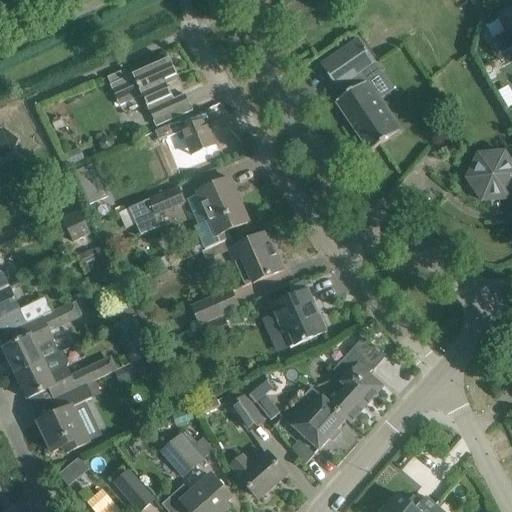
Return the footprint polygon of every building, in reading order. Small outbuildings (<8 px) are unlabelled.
[(489,0),(474,0),(483,15),(495,9),(489,0)] [(508,33),(492,42),(499,55),(511,47),(511,10),(499,17),(500,18),(508,33)] [(360,74),(375,64),(358,39),(320,65),(337,90),(342,87),(347,95),(336,103),(370,152),(400,132),(360,74)] [(128,78),(125,72),(124,71),(108,78),(116,96),(120,106),(143,96),(156,127),(174,119),(193,111),(185,94),(174,100),(165,81),(177,76),(169,59),(128,78)] [(184,130),(180,120),(155,132),(159,142),(166,139),(171,151),(186,144),(195,165),(212,158),(209,149),(216,146),(210,131),(211,128),(209,122),(206,121),(184,130)] [(62,156),(68,168),(83,161),(78,149),(62,156)] [(511,165),(505,155),(506,153),(505,153),(504,154),(480,156),(479,155),(478,155),(479,157),(468,179),(467,179),(467,180),(469,180),(482,200),(481,201),(483,202),(483,200),(507,198),(508,200),(509,199),(508,198),(511,189),(511,165)] [(98,180),(92,166),(79,171),(86,185),(98,180)] [(206,250),(231,238),(229,232),(250,222),(230,178),(198,192),(211,220),(196,227),(206,250)] [(155,216),(184,203),(178,189),(130,210),(141,235),(160,227),(155,216)] [(90,235),(79,212),(63,219),(74,242),(90,235)] [(235,247),(231,238),(206,250),(207,250),(203,252),(207,260),(231,250),(247,287),(285,270),(268,233),(235,247)] [(80,257),(82,263),(93,258),(90,252),(80,257)] [(0,293),(9,288),(0,268),(0,293)] [(96,276),(101,288),(116,281),(111,270),(96,276)] [(114,305),(128,299),(119,281),(105,287),(114,305)] [(21,313),(9,288),(0,293),(0,329),(3,336),(21,327),(21,328),(26,325),(20,313),(21,313)] [(191,307),(200,327),(239,309),(230,289),(191,307)] [(273,305),(281,324),(292,348),(328,332),(309,289),(273,305)] [(3,349),(15,375),(44,361),(38,348),(53,341),(42,317),(26,325),(21,328),(26,338),(3,349)] [(136,320),(115,330),(131,365),(151,355),(136,320)] [(208,343),(225,335),(218,321),(202,328),(208,343)] [(341,383),(327,398),(353,421),(383,387),(369,374),(373,370),(374,371),(385,359),(362,339),(349,354),(333,371),(334,377),(341,383)] [(152,360),(142,365),(147,376),(158,370),(152,360)] [(50,389),(56,400),(77,390),(66,367),(50,374),(44,361),(15,375),(27,400),(50,389)] [(262,376),(244,391),(254,403),(273,388),(262,376)] [(85,386),(77,390),(56,400),(62,412),(39,423),(53,453),(71,445),(74,451),(89,444),(72,409),(92,400),(85,386)] [(337,430),(346,421),(346,420),(325,401),(325,400),(312,388),(305,396),(313,404),(293,427),(319,451),(330,438),(333,441),(340,433),(337,430)] [(249,431),(262,422),(245,398),(232,407),(249,431)] [(350,424),(353,421),(327,398),(325,400),(325,401),(346,420),(346,421),(350,424)] [(202,416),(218,409),(214,401),(199,408),(202,416)] [(181,437),(163,453),(184,477),(202,461),(181,437)] [(300,441),(292,449),(305,464),(314,454),(300,441)] [(240,478),(246,484),(259,499),(286,476),(268,454),(252,468),(242,457),(232,467),(241,477),(240,478)] [(128,473),(115,484),(140,511),(153,501),(128,473)] [(184,486),(164,504),(171,511),(225,511),(230,508),(224,502),(230,496),(212,476),(202,484),(195,491),(184,486)] [(443,511),(426,498),(421,504),(413,497),(408,503),(398,494),(382,511),(443,511)]
